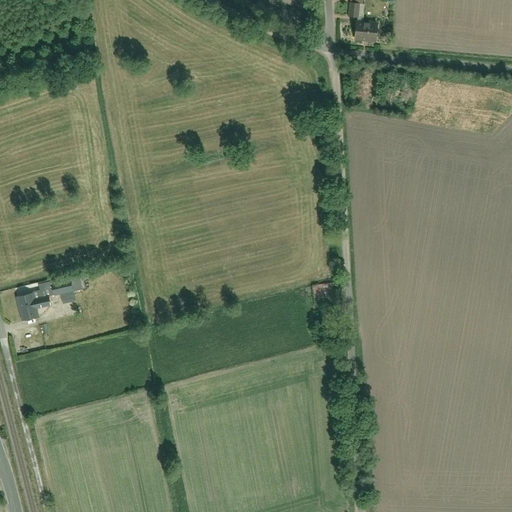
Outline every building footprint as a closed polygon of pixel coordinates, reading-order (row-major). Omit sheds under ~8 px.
[(347,3),(347,20),(359,20),(359,3),(347,3)] [(352,24),(352,42),(375,43),(375,25),(352,24)] [(52,286),(55,299),(73,294),(70,282),(52,286)] [(334,295),(333,282),(312,283),(313,296),(334,295)] [(46,300),(31,303),(29,296),(13,300),(19,324),(34,320),(32,312),(48,308),(46,300)]
